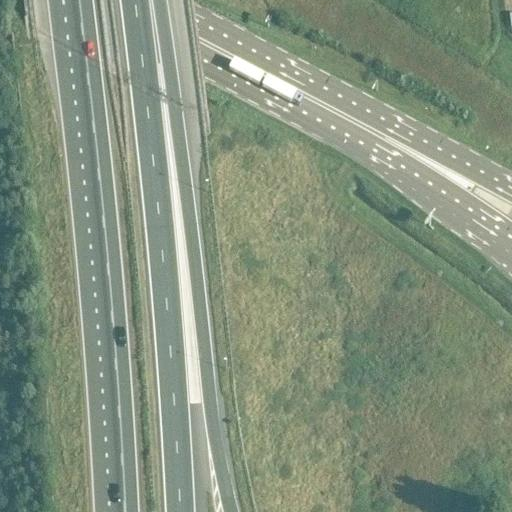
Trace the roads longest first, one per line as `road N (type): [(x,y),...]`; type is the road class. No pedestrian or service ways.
road 1 (motorway): [(228,511),(156,0)]
road 2 (motorway): [(182,511),(168,289),(132,0)]
road 3 (motorway): [(75,0),(125,511)]
road 4 (secondary): [(432,166),(132,0)]
